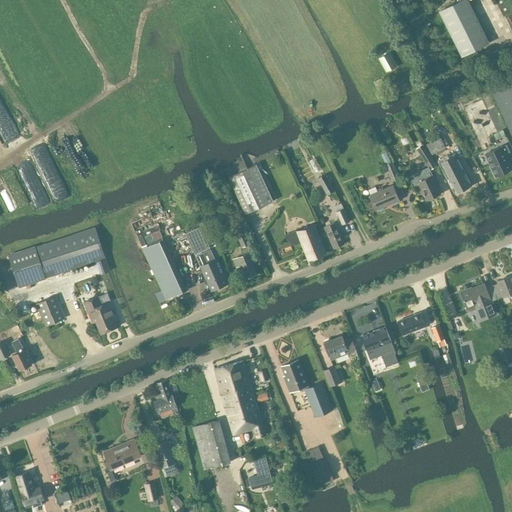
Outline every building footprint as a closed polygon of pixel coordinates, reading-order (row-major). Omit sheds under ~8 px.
[(467,0),(461,0),(439,11),(461,56),(488,43),(467,0)] [(511,0),(495,0),(503,15),(511,10),(511,0)] [(396,66),(389,53),(378,59),(386,72),(396,66)] [(511,80),(491,90),(511,136),(511,80)] [(390,121),(385,128),(392,132),(396,125),(390,121)] [(446,147),(440,136),(426,144),(432,154),(446,147)] [(423,144),(416,149),(422,159),(429,154),(423,144)] [(501,147),(485,154),(496,176),(511,169),(504,153),(509,151),(506,145),(501,147)] [(386,152),(381,154),(385,164),(390,161),(386,152)] [(454,155),(440,163),(456,193),(470,185),(454,155)] [(392,162),(385,164),(392,179),(398,176),(392,162)] [(256,164),(229,176),(245,213),(272,200),(256,164)] [(420,171),(409,176),(414,185),(419,183),(426,199),(439,193),(432,176),(424,180),(420,171)] [(324,174),(317,178),(326,194),(333,190),(324,174)] [(392,185),(369,195),(376,210),(398,200),(392,185)] [(349,221),(344,208),(336,211),(342,224),(349,221)] [(334,221),(324,226),(334,248),(344,244),(334,221)] [(326,253),(314,223),(296,230),(308,260),(326,253)] [(19,286),(46,277),(96,261),(97,260),(105,258),(95,227),(9,256),(19,286)] [(199,227),(186,233),(191,244),(204,238),(199,227)] [(249,244),(242,229),(235,232),(242,247),(249,244)] [(161,236),(141,245),(161,290),(155,293),(159,301),(185,289),(161,236)] [(214,260),(210,250),(196,256),(211,290),(228,282),(217,258),(214,260)] [(243,255),(233,259),(236,267),(241,264),(246,278),(256,273),(251,260),(248,253),(243,255)] [(100,275),(110,272),(105,258),(97,260),(96,261),(100,275)] [(498,284),(493,286),(498,299),(506,295),(507,297),(511,296),(510,294),(511,292),(511,276),(497,282),(498,284)] [(96,277),(90,279),(93,286),(99,284),(96,277)] [(484,283),(461,292),(466,305),(465,308),(466,311),(468,312),(476,309),(480,320),(496,314),(491,301),(498,299),(493,286),(486,288),(484,283)] [(36,303),(45,326),(65,318),(56,295),(36,303)] [(84,302),(90,317),(93,316),(100,333),(120,325),(110,301),(101,304),(98,296),(84,302)] [(420,312),(397,321),(402,334),(425,325),(420,312)] [(439,324),(431,327),(437,342),(445,339),(439,324)] [(376,356),(382,353),(387,366),(398,362),(394,353),(396,353),(391,341),(385,326),(361,335),(366,351),(373,348),(376,356)] [(341,335),(324,341),(331,360),(348,353),(350,357),(357,354),(352,337),(343,340),(341,335)] [(12,355),(19,370),(32,364),(25,349),(24,349),(19,338),(12,341),(17,352),(12,355)] [(499,342),(503,359),(511,356),(511,354),(508,339),(499,342)] [(0,356),(1,358),(10,354),(5,343),(0,345),(0,356)] [(298,359),(283,365),(286,374),(293,390),(294,393),(301,390),(300,387),(303,386),(304,388),(308,387),(307,385),(308,384),(298,359)] [(224,403),(253,394),(243,361),(214,368),(224,403)] [(329,385),(340,381),(334,366),(324,370),(329,385)] [(261,381),(268,379),(265,370),(258,372),(261,381)] [(424,375),(417,378),(422,392),(429,389),(424,375)] [(155,383),(159,392),(170,388),(170,390),(174,389),(171,381),(168,382),(167,379),(155,383)] [(377,380),(372,382),(375,391),(381,389),(377,380)] [(320,383),(306,388),(317,415),(330,410),(320,383)] [(175,403),(170,390),(170,388),(159,392),(158,392),(161,399),(154,401),(158,412),(176,406),(174,403),(175,403)] [(265,434),(253,394),(224,403),(234,434),(254,428),(257,437),(265,434)] [(229,462),(217,420),(193,427),(204,469),(229,462)] [(134,438),(104,450),(111,467),(140,455),(134,438)] [(167,440),(153,446),(161,468),(175,463),(175,462),(172,454),(168,441),(167,440)] [(306,452),(322,486),(333,481),(316,447),(306,452)] [(258,475),(248,478),(250,485),(250,486),(271,480),(265,458),(254,461),(258,475)] [(28,471),(15,475),(21,492),(20,492),(24,505),(32,503),(33,507),(42,504),(41,500),(44,499),(40,486),(33,488),(28,471)] [(159,498),(155,481),(143,484),(147,501),(159,498)] [(293,486),(280,494),(287,505),(298,496),(293,486)] [(13,501),(3,504),(5,511),(11,511),(15,511),(13,501)]
